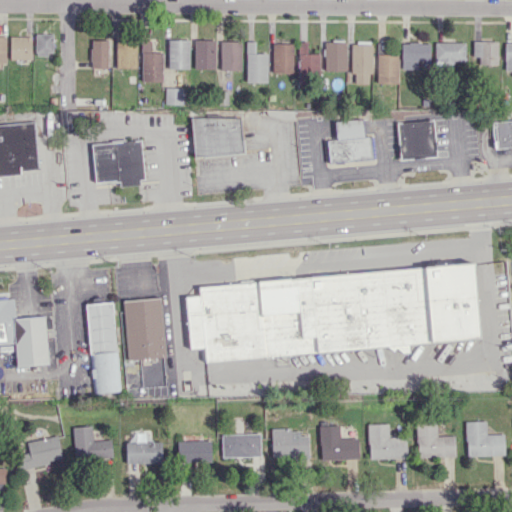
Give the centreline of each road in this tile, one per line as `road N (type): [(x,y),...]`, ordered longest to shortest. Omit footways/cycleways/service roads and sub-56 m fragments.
road 1 (residential): [(0,3),(511,7)]
road 2 (residential): [(511,495),(64,511)]
road 3 (primary): [(511,199),(170,229)]
road 4 (primary): [(170,229),(0,243)]
